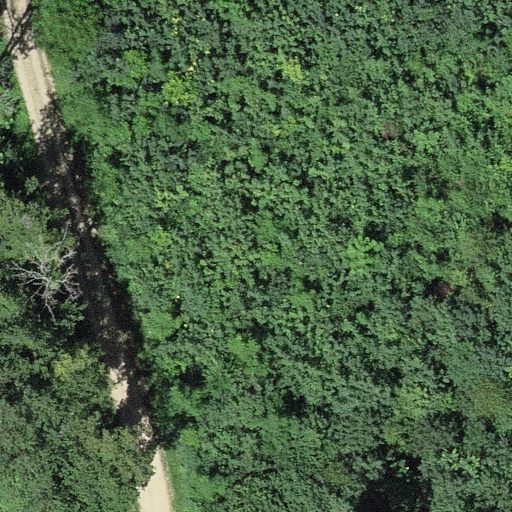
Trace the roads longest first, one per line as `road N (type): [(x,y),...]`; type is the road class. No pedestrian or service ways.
road 1 (track): [(30,134),(135,451),(144,511)]
road 2 (track): [(30,134),(13,0)]
